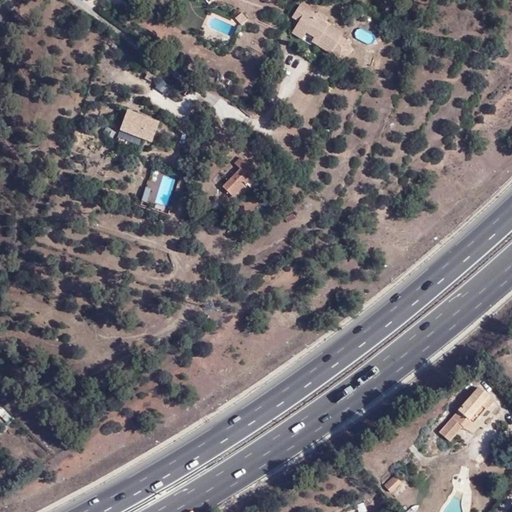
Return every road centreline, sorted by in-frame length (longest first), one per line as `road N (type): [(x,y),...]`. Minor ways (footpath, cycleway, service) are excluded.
road 1 (motorway): [(511,215),(312,376),(100,511)]
road 2 (motorway): [(175,511),(371,382),(511,265)]
road 3 (residential): [(75,0),(245,124)]
